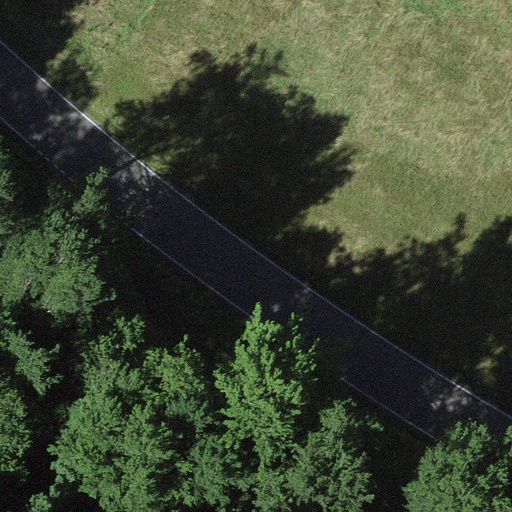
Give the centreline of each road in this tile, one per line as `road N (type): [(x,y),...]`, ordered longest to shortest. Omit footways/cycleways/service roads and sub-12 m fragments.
road 1 (tertiary): [(511,449),(370,367),(94,162),(0,74)]
road 2 (track): [(218,511),(94,162)]
